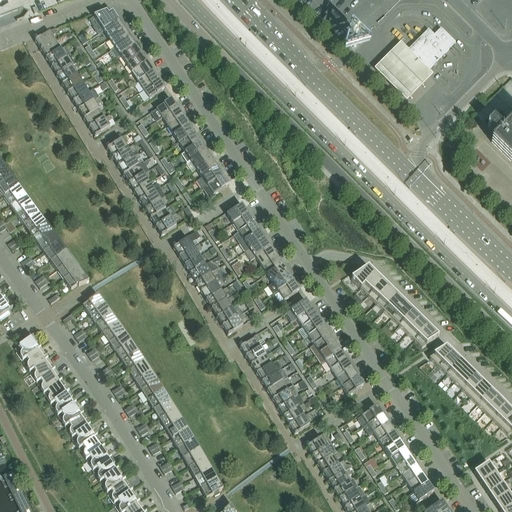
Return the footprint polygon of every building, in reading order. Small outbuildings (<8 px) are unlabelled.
[(93,18),(103,32),(118,22),(112,14),(108,16),(106,13),(94,18),(93,18)] [(103,32),(108,41),(124,30),(121,26),(119,21),(118,21),(118,22),(103,32)] [(124,30),(108,41),(114,49),(129,39),(126,35),(125,30),(124,30)] [(433,76),(428,71),(455,44),(441,30),(434,37),(428,31),(408,51),(400,44),(386,58),(373,70),(406,103),(418,91),(433,76)] [(39,52),(55,42),(52,37),(57,34),(56,31),(50,33),(49,33),(34,43),(34,44),(35,43),(40,51),(39,52)] [(82,37),(78,40),(82,46),(86,44),(82,37)] [(114,49),(120,58),(135,47),(132,43),(130,38),(130,39),(129,39),(114,49)] [(61,51),(55,42),(39,52),(41,52),(46,60),(45,61),(61,51)] [(84,55),(77,45),(74,47),(80,57),(84,55)] [(89,47),(85,50),(92,60),(95,58),(89,47)] [(120,58),(125,66),(131,74),(146,64),(143,60),(142,55),(141,55),(141,56),(138,52),(136,47),(135,47),(120,58)] [(50,69),(66,60),(61,51),(45,61),(46,60),(51,68),(50,69)] [(55,78),(56,78),(71,68),(75,66),(71,62),(69,58),(66,60),(50,69),(50,70),(52,69),(57,77),(55,78)] [(90,65),(86,59),(82,62),(86,68),(90,65)] [(137,83),(152,73),(149,69),(147,63),(147,64),(146,64),(131,74),(137,83)] [(100,64),(96,67),(103,77),(107,75),(100,64)] [(71,68),(56,78),(57,78),(62,86),(61,86),(61,87),(77,77),(71,68)] [(143,91),(158,81),(155,77),(153,72),(152,72),(153,72),(152,73),(137,83),(143,91)] [(102,83),(98,76),(94,79),(98,85),(102,83)] [(66,95),(82,86),(77,77),(61,87),(62,86),(67,94),(66,95)] [(149,101),(164,91),(161,86),(159,80),(158,81),(143,91),(149,101)] [(111,81),(107,84),(114,94),(118,92),(111,81)] [(82,86),(66,95),(67,96),(68,95),(73,103),(72,104),(88,94),(82,86)] [(77,112),(77,113),(93,103),(88,94),(72,104),(73,104),(78,112),(77,112)] [(123,98),(119,101),(126,111),(129,108),(123,98)] [(82,121),(83,121),(98,112),(96,107),(101,104),(98,99),(93,103),(77,113),(79,112),(84,120),(82,121)] [(161,119),(176,109),(171,101),(156,111),(161,119)] [(161,119),(167,128),(182,118),(179,114),(177,108),(177,109),(176,109),(161,119)] [(120,110),(117,112),(122,120),(125,118),(120,110)] [(98,112),(83,121),(83,122),(84,121),(89,129),(88,130),(104,120),(98,112)] [(94,139),(103,133),(109,129),(107,124),(112,121),(109,117),(104,120),(88,130),(89,130),(94,138),(93,138),(94,139)] [(183,117),(182,118),(167,128),(173,136),(188,126),(185,122),(183,117)] [(511,122),(502,132),(492,122),(487,128),(497,138),(491,144),(511,164),(511,122)] [(173,136),(178,145),(193,135),(191,131),(189,125),(188,126),(173,136)] [(141,126),(137,129),(144,139),(148,136),(141,126)] [(194,134),(193,135),(178,145),(184,153),(199,143),(196,139),(194,134)] [(111,160),(127,150),(124,145),(128,143),(124,137),(120,140),(121,141),(105,151),(106,152),(107,151),(112,159),(111,160)] [(447,145),(451,149),(456,143),(452,139),(447,145)] [(142,141),(138,144),(144,152),(147,149),(142,141)] [(184,153),(190,162),(205,152),(202,148),(200,142),(200,143),(199,143),(184,153)] [(153,143),(149,146),(156,156),(160,153),(153,143)] [(127,150),(111,160),(113,160),(118,168),(116,168),(117,169),(132,159),(130,154),(135,151),(132,147),(127,150)] [(147,149),(144,152),(149,160),(153,158),(147,149)] [(205,152),(190,162),(195,170),(210,160),(208,156),(206,151),(205,151),(205,152)] [(122,177),(138,167),(135,163),(141,160),(138,155),(132,159),(117,169),(118,168),(123,176),(122,177)] [(195,170),(201,179),(216,169),(213,165),(211,159),(211,160),(210,160),(195,170)] [(167,165),(164,168),(169,176),(176,172),(170,163),(167,165)] [(138,168),(138,167),(122,177),(122,178),(123,177),(128,185),(127,186),(143,176),(140,172),(146,168),(143,164),(138,168)] [(155,169),(161,177),(164,175),(159,167),(155,169)] [(217,168),(216,169),(201,179),(202,181),(198,184),(202,190),(222,177),(219,173),(217,168)] [(0,172),(0,186),(11,178),(5,169),(0,172)] [(146,180),(143,176),(127,186),(128,186),(129,186),(134,194),(133,194),(133,195),(149,185),(146,180)] [(209,199),(228,187),(225,182),(223,176),(222,176),(222,177),(202,190),(203,192),(204,191),(209,199)] [(11,178),(0,186),(0,194),(3,199),(18,187),(11,178)] [(184,190),(179,182),(175,184),(181,193),(184,190)] [(138,203),(154,193),(149,185),(133,195),(134,194),(139,202),(138,203)] [(3,199),(9,208),(25,197),(18,187),(3,199)] [(159,190),(154,193),(138,203),(138,204),(140,203),(145,211),(143,212),(144,212),(159,202),(165,199),(159,190)] [(187,194),(183,196),(190,207),(194,204),(187,194)] [(25,197),(9,208),(16,217),(32,206),(25,197)] [(165,199),(159,202),(144,212),(145,211),(150,220),(149,220),(149,221),(165,211),(162,206),(168,203),(165,199)] [(16,217),(23,226),(38,215),(32,206),(16,217)] [(232,225),(247,215),(241,207),(226,217),(232,225)] [(154,229),(170,219),(165,211),(149,221),(150,220),(155,228),(154,229)] [(232,225),(238,233),(253,223),(250,219),(248,214),(247,214),(248,214),(247,215),(232,225)] [(38,215),(23,226),(30,236),(45,224),(38,215)] [(176,216),(170,219),(154,229),(155,230),(156,229),(161,237),(160,238),(176,228),(173,224),(178,220),(176,216)] [(233,236),(239,245),(258,232),(256,228),(254,222),(253,223),(238,233),(233,236)] [(30,236),(36,245),(52,233),(45,224),(30,236)] [(259,231),(258,232),(239,245),(244,253),(264,240),(261,236),(259,231)] [(212,232),(208,234),(215,245),(219,242),(212,232)] [(43,254),(59,243),(52,233),(36,245),(43,254)] [(178,259),(194,249),(191,245),(194,242),(193,241),(190,237),(186,239),(187,241),(172,250),(172,251),(174,250),(179,258),(178,259)] [(250,262),(255,259),(270,249),(267,245),(265,239),(265,240),(264,240),(244,253),(250,262)] [(7,247),(12,254),(13,254),(13,253),(13,254),(12,253),(19,249),(14,242),(8,247),(7,247),(8,246),(7,247)] [(43,254),(50,263),(65,252),(59,243),(43,254)] [(194,250),(194,249),(178,259),(178,260),(179,259),(184,267),(183,268),(199,258),(196,254),(202,250),(199,246),(194,250)] [(270,248),(270,249),(255,259),(260,267),(275,257),(273,253),(271,248),(270,248)] [(223,249),(220,251),(226,261),(230,259),(223,249)] [(72,261),(65,252),(50,263),(57,273),(72,261)] [(260,267),(266,276),(281,266),(278,262),(276,256),(276,257),(275,257),(260,267)] [(188,276),(189,277),(204,267),(199,258),(183,268),(185,268),(190,276),(188,276)] [(21,265),(26,272),(32,267),(28,261),(21,265)] [(57,273),(63,282),(79,271),(72,261),(57,273)] [(194,285),(215,272),(219,270),(210,263),(204,267),(189,277),(190,276),(195,284),(194,285)] [(282,265),(281,266),(266,276),(272,284),(287,274),(284,270),(282,265)] [(235,266),(231,268),(238,278),(242,276),(235,266)] [(368,270),(351,281),(361,291),(374,277),(368,270)] [(79,271),(63,282),(71,292),(78,287),(78,288),(89,284),(79,271)] [(199,294),(220,281),(215,272),(194,285),(194,286),(195,285),(200,293),(199,294)] [(277,292),(277,293),(292,283),(290,279),(288,273),(287,273),(287,274),(272,284),(272,285),(268,288),(273,295),(277,292)] [(374,277),(361,291),(368,298),(382,284),(374,277)] [(34,284),(39,291),(40,291),(40,290),(39,291),(39,290),(46,286),(41,279),(35,284),(34,284),(35,283),(34,284)] [(220,281),(199,294),(200,294),(201,293),(206,302),(205,302),(205,303),(221,293),(218,288),(223,285),(223,284),(225,283),(223,279),(220,281)] [(293,282),(292,283),(277,293),(284,302),(299,292),(295,287),(293,282)] [(246,283),(242,285),(249,295),(253,293),(246,283)] [(382,284),(368,298),(376,306),(390,292),(382,284)] [(226,289),(221,293),(205,303),(206,302),(211,310),(210,311),(231,298),(226,289)] [(390,292),(376,306),(384,313),(397,299),(390,292)] [(82,308),(89,318),(105,306),(98,297),(94,299),(89,303),(82,308)] [(51,306),(59,300),(59,299),(59,300),(57,301),(55,298),(48,303),(48,302),(51,306)] [(216,320),(231,310),(229,306),(234,302),(231,298),(210,311),(210,312),(212,311),(217,319),(215,320),(216,320)] [(257,299),(254,302),(260,312),(264,310),(257,299)] [(397,299),(384,313),(391,321),(405,307),(397,299)] [(0,302),(0,319),(12,311),(12,310),(9,312),(6,307),(8,305),(4,300),(0,302)] [(290,312),(296,320),(311,310),(305,302),(290,312)] [(112,316),(105,306),(89,318),(96,327),(112,316)] [(221,328),(221,329),(242,315),(237,307),(231,310),(216,320),(217,319),(222,328),(221,328)] [(405,307),(391,321),(399,329),(413,315),(405,307)] [(302,329),(317,319),(314,315),(312,309),(311,310),(312,310),(311,310),(296,320),(302,329)] [(255,320),(259,317),(256,311),(251,314),(255,320)] [(245,320),(242,315),(221,329),(222,328),(227,336),(226,337),(227,338),(242,328),(239,323),(245,320)] [(413,315),(399,329),(407,336),(421,322),(413,315)] [(62,323),(65,327),(66,326),(65,326),(72,321),(69,318),(71,316),(72,317),(71,316),(62,323)] [(112,316),(96,327),(103,336),(118,325),(112,316)] [(303,340),(307,337),(322,327),(320,323),(318,318),(317,318),(317,319),(302,329),(297,332),(303,340)] [(421,322),(407,336),(414,344),(428,330),(421,322)] [(125,334),(118,325),(103,336),(109,345),(125,334)] [(313,346),(328,336),(325,332),(323,326),(323,327),(322,327),(307,337),(313,346)] [(276,327),(272,330),(279,340),(283,338),(276,327)] [(428,330),(414,344),(422,351),(438,340),(428,330)] [(73,338),(79,345),(79,344),(79,345),(78,344),(85,340),(80,333),(74,338),(74,337),(73,338)] [(116,355),(131,344),(125,334),(109,345),(116,355)] [(315,357),(334,344),(331,340),(329,335),(328,336),(313,346),(309,349),(315,357)] [(244,359),(260,349),(257,344),(261,342),(257,336),(253,338),(254,340),(239,350),(240,350),(245,358),(244,359)] [(14,351),(17,355),(22,362),(21,362),(22,363),(40,349),(37,351),(34,346),(37,345),(33,338),(14,351)] [(324,363),(339,353),(337,349),(335,343),(334,344),(315,357),(320,365),(324,363)] [(138,353),(131,344),(116,355),(122,364),(138,353)] [(287,344),(284,347),(290,357),(294,354),(287,344)] [(260,349),(244,359),(246,358),(251,366),(249,367),(250,367),(265,358),(263,353),(268,350),(266,346),(260,349)] [(41,350),(40,349),(22,363),(29,373),(29,374),(47,360),(44,362),(41,357),(44,356),(40,350),(41,350)] [(446,350),(429,361),(438,370),(452,356),(446,350)] [(86,356),(91,363),(92,363),(91,363),(98,358),(94,351),(87,356),(86,356)] [(330,371),(345,361),(342,357),(340,352),(339,353),(324,363),(330,371)] [(144,363),(138,353),(122,364),(128,374),(144,363)] [(255,376),(271,366),(268,362),(274,359),(271,354),(265,358),(250,367),(250,368),(251,367),(256,375),(255,376)] [(452,356),(438,370),(446,378),(460,364),(452,356)] [(29,374),(31,376),(36,384),(36,385),(54,371),(52,373),(48,368),(51,366),(47,361),(48,361),(47,360),(29,374)] [(346,361),(345,361),(330,371),(335,380),(351,370),(348,366),(346,360),(346,361)] [(299,361),(295,364),(302,374),(306,371),(299,361)] [(151,373),(144,363),(128,374),(135,383),(151,373)] [(271,367),(271,366),(255,376),(256,376),(261,384),(260,384),(260,385),(276,375),(282,371),(277,363),(271,367)] [(460,364),(446,378),(454,385),(468,371),(460,364)] [(335,380),(341,388),(356,378),(354,374),(352,369),(351,369),(351,370),(335,380)] [(99,374),(104,382),(105,382),(105,381),(104,382),(104,381),(111,377),(106,370),(100,375),(99,374),(100,374),(99,374)] [(55,372),(54,371),(36,385),(43,395),(43,396),(61,382),(58,384),(55,379),(58,377),(54,372),(55,372)] [(468,371),(454,385),(461,393),(475,379),(468,371)] [(141,393),(157,382),(151,373),(135,383),(141,393)] [(276,375),(260,385),(261,385),(262,384),(267,392),(266,393),(287,380),(286,381),(283,377),(279,379),(276,375)] [(357,378),(356,378),(341,388),(348,398),(363,388),(359,383),(358,377),(357,378)] [(310,378),(306,381),(313,391),(317,388),(310,378)] [(475,379),(461,393),(469,401),(483,386),(475,379)] [(293,389),(287,380),(266,393),(266,394),(267,393),(272,401),(271,402),(294,388),(293,388),(293,389)] [(50,406),(50,407),(68,393),(66,395),(62,390),(65,388),(61,383),(62,383),(61,382),(43,396),(50,406)] [(163,392),(157,382),(141,393),(147,402),(163,392)] [(483,386),(469,401),(477,408),(491,394),(483,386)] [(294,388),(271,402),(273,402),(278,410),(276,410),(277,411),(298,398),(296,393),(294,388)] [(112,393),(117,401),(117,400),(123,396),(119,389),(112,393)] [(153,412),(169,401),(163,392),(147,402),(153,412)] [(69,394),(68,393),(50,407),(57,417),(57,418),(76,404),(75,404),(73,406),(69,401),(72,399),(68,394),(69,394)] [(491,394),(477,408),(484,416),(498,402),(491,394)] [(321,395),(318,398),(324,408),(328,405),(321,395)] [(298,398),(277,411),(278,410),(283,418),(282,419),(303,406),(299,397),(298,398)] [(303,406),(282,419),(282,420),(283,419),(289,427),(287,428),(288,428),(303,418),(300,413),(317,403),(315,399),(304,406),(303,406)] [(176,411),(169,401),(153,412),(159,421),(176,411)] [(498,402),(484,416),(492,423),(506,409),(498,402)] [(57,418),(64,427),(64,428),(64,429),(83,415),(82,415),(80,417),(77,412),(79,411),(75,405),(76,405),(76,404),(57,418)] [(124,412),(129,420),(129,419),(136,414),(131,408),(124,412),(125,412),(124,412)] [(367,426),(382,416),(376,408),(361,418),(367,426)] [(511,415),(506,409),(492,423),(500,431),(511,418),(511,415)] [(165,431),(182,421),(176,411),(159,421),(165,431)] [(83,416),(83,415),(64,429),(71,439),(71,440),(90,426),(89,426),(87,428),(84,423),(86,421),(82,416),(83,416)] [(309,415),(303,418),(288,428),(289,427),(294,436),(293,436),(293,437),(309,427),(306,422),(311,419),(309,415)] [(382,416),(367,426),(372,435),(387,424),(385,420),(383,415),(382,415),(382,416)] [(511,418),(500,431),(507,438),(511,434),(511,418)] [(188,431),(182,421),(165,431),(171,441),(188,431)] [(378,443),(393,433),(390,429),(388,424),(387,424),(372,435),(378,443)] [(90,427),(90,426),(71,440),(78,450),(78,451),(97,437),(96,437),(94,439),(91,434),(93,432),(89,427),(90,427)] [(136,431),(141,438),(148,433),(143,427),(136,431),(137,431),(137,430),(136,431)] [(188,431),(171,441),(177,451),(194,441),(188,431)] [(393,433),(378,443),(384,452),(399,441),(396,437),(394,432),(394,433),(393,433)] [(347,433),(343,435),(350,446),(354,443),(347,433)] [(311,458),(327,448),(324,444),(327,441),(323,435),(319,438),(320,440),(305,449),(306,450),(307,449),(312,457),(311,458)] [(78,451),(80,453),(85,461),(104,448),(101,450),(98,445),(100,443),(96,438),(97,438),(97,437),(78,451)] [(199,451),(194,441),(177,451),(183,460),(199,451)] [(399,441),(384,452),(389,460),(404,450),(402,446),(400,441),(399,441)] [(148,450),(152,458),(153,457),(152,457),(159,453),(155,446),(148,450)] [(330,446),(327,448),(311,458),(312,458),(317,466),(316,467),(332,457),(336,455),(330,446)] [(104,449),(104,448),(85,461),(92,472),(111,459),(108,461),(105,456),(107,454),(103,449),(104,449)] [(405,450),(404,450),(389,460),(395,468),(410,458),(407,454),(406,449),(405,449),(405,450)] [(358,450),(354,452),(361,463),(365,460),(358,450)] [(199,451),(183,460),(189,470),(205,461),(199,451)] [(321,475),(322,475),(337,465),(335,461),(340,458),(337,454),(336,455),(332,457),(316,467),(318,466),(323,474),(321,475)] [(411,458),(410,458),(395,468),(401,477),(416,467),(413,463),(411,458)] [(92,472),(94,475),(99,483),(99,484),(118,470),(115,472),(112,467),(114,465),(110,460),(111,460),(111,459),(92,472)] [(211,470),(205,461),(189,470),(194,480),(211,470)] [(342,462),(337,465),(322,475),(322,476),(323,475),(328,483),(327,484),(348,471),(352,469),(351,467),(346,467),(342,462)] [(488,464),(473,474),(480,485),(495,475),(488,464)] [(159,469),(164,477),(165,477),(164,476),(164,477),(164,476),(171,472),(167,465),(160,469),(159,469)] [(416,466),(416,467),(401,477),(406,485),(421,475),(419,471),(417,466),(416,466)] [(369,467),(366,469),(372,480),(376,477),(369,467)] [(118,471),(118,470),(99,484),(107,494),(106,494),(106,495),(125,481),(122,483),(119,478),(121,476),(118,471)] [(194,480),(200,490),(217,480),(211,470),(194,480)] [(34,511),(14,471),(4,476),(21,511),(34,511)] [(332,493),(348,483),(345,478),(350,475),(348,471),(327,484),(328,484),(333,492),(332,492),(332,493)] [(422,475),(421,475),(406,485),(412,494),(427,484),(424,480),(423,474),(422,475)] [(495,475),(480,485),(487,495),(501,485),(495,475)] [(223,491),(217,480),(200,490),(206,500),(223,491)] [(106,495),(108,497),(114,505),(113,505),(132,492),(129,494),(126,489),(128,487),(125,482),(125,481),(106,495)] [(352,481),(348,483),(332,493),(333,493),(334,492),(339,500),(338,501),(354,491),(357,489),(352,481)] [(412,494),(418,503),(434,493),(430,488),(428,483),(427,484),(412,494)] [(381,484),(377,486),(384,496),(388,494),(381,484)] [(171,488),(175,496),(176,496),(175,496),(182,492),(178,485),(171,489),(171,488)] [(501,485),(487,495),(494,505),(508,495),(501,485)] [(359,488),(357,489),(354,491),(338,501),(338,502),(339,501),(344,509),(343,510),(359,500),(356,496),(362,492),(359,488)] [(132,493),(132,492),(113,505),(117,511),(126,511),(139,503),(136,505),(133,500),(136,498),(132,493)] [(511,500),(508,495),(494,505),(498,511),(503,511),(511,506),(511,500)] [(359,511),(364,509),(362,504),(367,501),(365,497),(359,500),(343,510),(345,510),(346,511),(359,511)] [(388,503),(394,511),(397,511),(399,511),(392,501),(388,503)] [(126,511),(140,511),(143,509),(139,504),(139,503),(126,511)] [(427,511),(444,511),(441,503),(427,511)]
